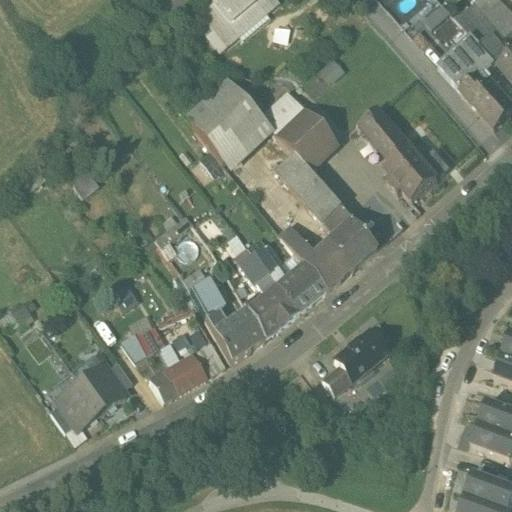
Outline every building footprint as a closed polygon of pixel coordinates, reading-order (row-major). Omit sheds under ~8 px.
[(207,0),(215,9),(202,20),(214,34),(208,40),(218,52),(224,46),(275,3),(272,0),(207,0)] [(498,0),(475,0),(468,7),(494,35),(487,41),(493,48),(511,30),(511,13),(506,7),(498,0)] [(440,3),(420,21),(429,31),(449,13),(440,3)] [(494,35),(468,7),(451,21),(467,40),(493,67),(504,78),(511,71),(511,59),(508,55),(504,59),(493,48),(487,41),(494,35)] [(511,113),(511,109),(501,96),(490,84),(486,88),(478,80),(483,76),(493,67),(467,40),(436,66),(492,130),(511,113)] [(226,83),(194,48),(177,63),(210,99),(226,83)] [(490,84),(483,76),(478,80),(486,88),(490,84)] [(244,104),(226,83),(210,99),(198,110),(186,120),(231,175),(274,136),(260,121),(244,104)] [(269,113),(253,96),(244,104),(260,121),(269,113)] [(269,113),(260,121),(274,136),(277,140),(305,114),(288,96),(269,113)] [(190,101),(179,111),(186,120),(198,110),(190,101)] [(411,148),(378,110),(355,130),(388,167),(411,148)] [(337,149),(305,114),(277,140),(276,141),(293,159),(294,158),(310,174),(337,149)] [(411,148),(388,167),(382,172),(388,179),(385,182),(397,196),(400,193),(409,204),(438,179),(422,161),(411,148)] [(433,151),(422,161),(438,179),(449,169),(433,151)] [(310,174),(294,158),(293,159),(259,188),(282,215),(302,198),(335,236),(353,221),(310,174)] [(89,175),(72,187),(82,201),(99,189),(89,175)] [(161,246),(193,225),(186,214),(154,236),(161,246)] [(353,221),(335,236),(327,243),(351,271),(378,248),(353,221)] [(351,271),(327,243),(303,262),(327,292),(351,271)] [(283,278),(263,248),(253,255),(275,285),(283,278)] [(275,285),(253,255),(238,267),(253,288),(256,285),(263,294),(275,285)] [(303,262),(283,278),(275,285),(297,317),(327,292),(303,262)] [(206,276),(188,287),(204,313),(217,306),(223,302),(206,276)] [(128,282),(113,289),(122,308),(137,300),(128,282)] [(297,317),(275,285),(263,294),(248,305),(268,338),(297,317)] [(22,301),(2,315),(10,328),(31,314),(22,301)] [(227,320),(217,306),(204,313),(212,329),(227,320)] [(227,320),(212,329),(232,361),(266,339),(246,308),(227,320)] [(389,334),(379,321),(371,327),(381,340),(389,334)] [(153,326),(135,335),(146,355),(157,348),(164,343),(153,326)] [(381,340),(371,327),(343,350),(361,372),(388,349),(381,340)] [(212,339),(197,349),(212,373),(227,364),(212,339)] [(511,340),(510,340),(502,362),(511,366),(511,340)] [(177,363),(164,343),(157,348),(169,367),(177,363)] [(361,372),(343,350),(335,356),(339,361),(353,378),(361,372)] [(177,363),(169,367),(164,370),(179,392),(207,376),(193,354),(177,363)] [(119,361),(109,368),(124,388),(133,382),(119,361)] [(353,378),(339,361),(322,376),(335,393),(353,378)] [(403,375),(393,362),(379,374),(389,386),(403,375)] [(511,366),(502,362),(494,385),(511,391),(511,366)] [(109,368),(106,364),(81,381),(103,411),(127,393),(124,388),(109,368)] [(179,392),(164,370),(150,378),(164,400),(179,392)] [(103,411),(81,381),(58,399),(61,403),(76,424),(79,428),(103,411)] [(76,424),(61,403),(51,410),(66,431),(76,424)] [(511,417),(486,408),(478,431),(511,442),(511,417)] [(511,442),(478,431),(470,453),(511,468),(511,442)] [(511,511),(511,509),(511,493),(473,480),(465,502),(492,511),(511,511)] [(492,511),(465,502),(461,511),(492,511)]
